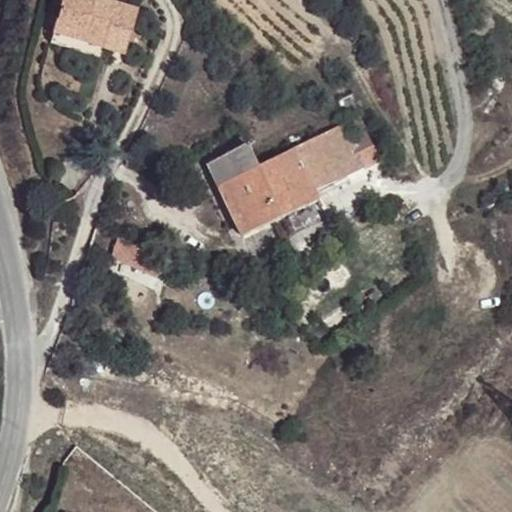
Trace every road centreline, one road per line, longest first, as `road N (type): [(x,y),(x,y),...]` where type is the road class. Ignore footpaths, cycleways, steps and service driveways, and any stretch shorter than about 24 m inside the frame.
road 1 (track): [(24,371),(50,332),(96,189),(163,59),(171,15),(162,0)]
road 2 (unclassified): [(0,481),(24,371),(0,236)]
road 3 (track): [(18,412),(116,416),(165,451),(217,511)]
